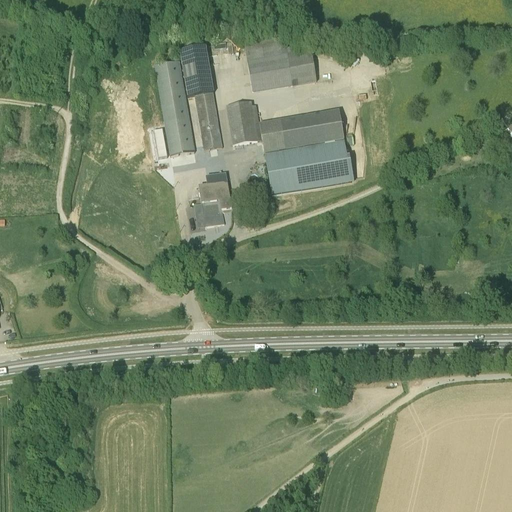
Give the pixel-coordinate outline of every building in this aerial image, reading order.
[(317,85),(311,52),(296,55),(295,49),(287,50),(286,39),(244,46),(247,63),(246,63),(253,95),(317,85)] [(187,100),(195,99),(204,152),(204,153),(222,150),(222,149),(213,96),(214,95),(206,49),(179,54),(187,100)] [(179,64),(154,69),(172,168),(184,166),(185,172),(198,169),(179,64)] [(226,109),(233,148),(261,143),(255,108),(252,108),(251,104),(226,109)] [(264,156),(344,142),(339,113),(259,127),(264,156)] [(271,198),(351,184),(344,144),(264,158),(271,198)] [(210,186),(227,183),(225,176),(208,179),(210,186)] [(199,189),(202,206),(217,203),(220,202),(221,212),(231,210),(227,184),(199,189)] [(445,307),(445,298),(429,298),(429,307),(445,307)]
